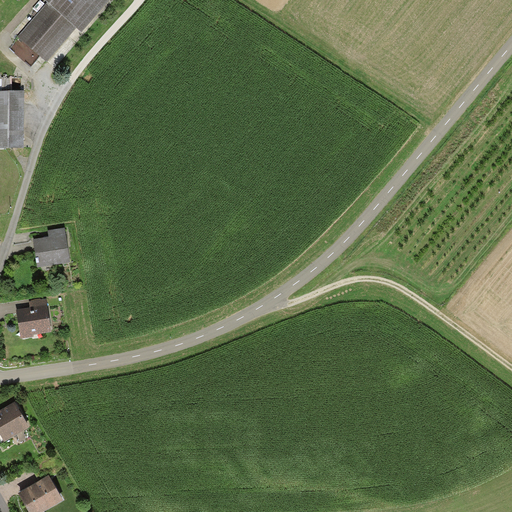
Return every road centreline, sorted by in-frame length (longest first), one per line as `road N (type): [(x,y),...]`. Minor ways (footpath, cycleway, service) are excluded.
road 1 (unclassified): [(511,42),(360,225),(261,307),(143,355),(0,378)]
road 2 (track): [(261,307),(370,277),(400,288),(511,369)]
